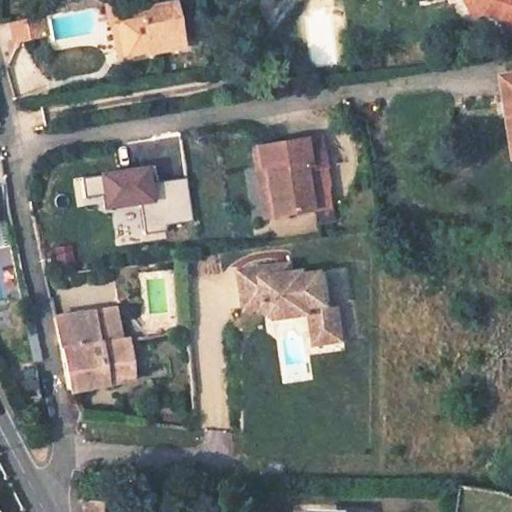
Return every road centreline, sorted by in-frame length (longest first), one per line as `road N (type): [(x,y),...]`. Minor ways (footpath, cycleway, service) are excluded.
road 1 (residential): [(44,511),(62,455),(0,79)]
road 2 (unknown): [(6,101),(223,76),(290,0)]
